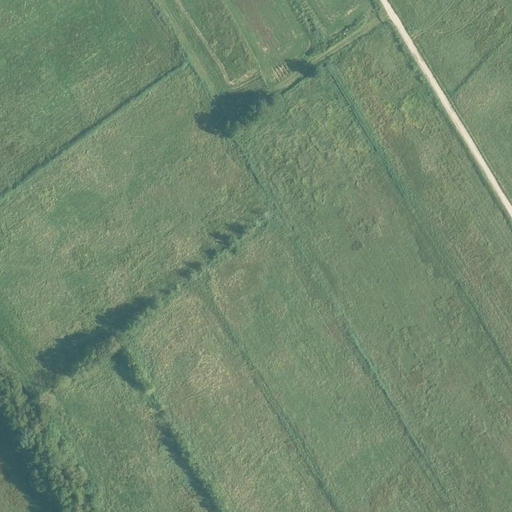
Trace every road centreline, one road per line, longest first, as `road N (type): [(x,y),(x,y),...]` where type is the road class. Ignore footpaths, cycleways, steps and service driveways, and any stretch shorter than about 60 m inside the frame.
road 1 (track): [(391,13),(234,113),(157,0)]
road 2 (unclassified): [(511,212),(383,0)]
